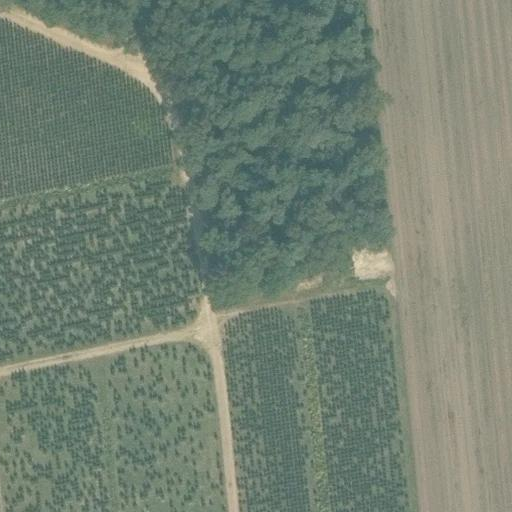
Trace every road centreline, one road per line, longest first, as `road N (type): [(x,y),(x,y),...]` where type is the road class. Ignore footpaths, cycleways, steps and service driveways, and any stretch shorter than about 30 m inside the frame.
road 1 (track): [(234,511),(176,118),(147,73),(0,12)]
road 2 (track): [(0,371),(212,330)]
